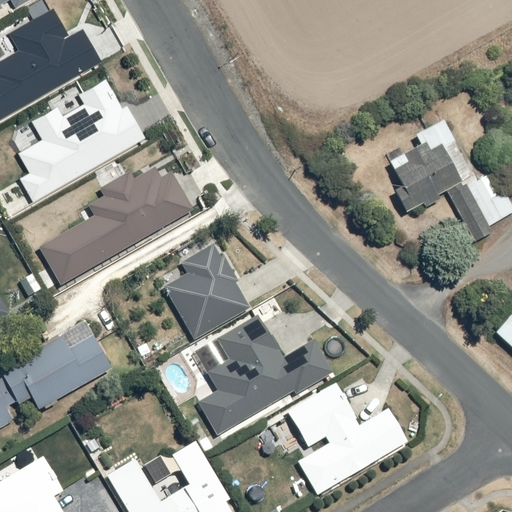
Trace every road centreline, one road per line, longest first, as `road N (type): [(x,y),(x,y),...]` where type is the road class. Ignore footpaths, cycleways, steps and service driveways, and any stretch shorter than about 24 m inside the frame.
road 1 (residential): [(510,421),(289,216),(219,123),(149,0)]
road 2 (residential): [(394,511),(474,460),(510,421)]
